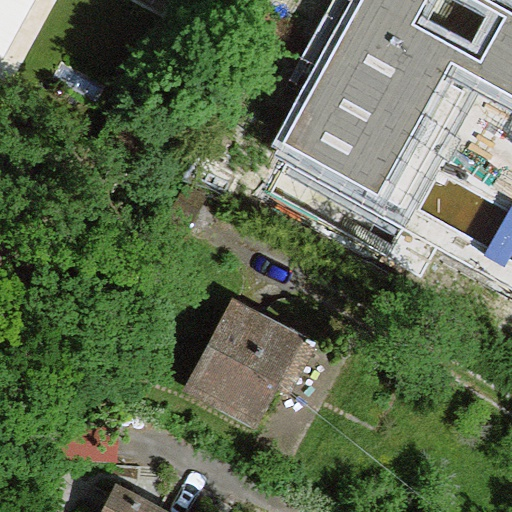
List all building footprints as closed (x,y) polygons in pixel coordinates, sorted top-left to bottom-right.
[(356,16),(310,127),(414,171),(458,65),(511,87),(511,0),(386,0),(376,24),(356,16)] [(0,265),(12,241),(0,235),(0,265)] [(235,304),(193,386),(254,418),(273,383),(295,339),(295,336),(235,304)] [(311,347),(295,339),(273,383),(289,391),(311,347)] [(117,462),(118,431),(57,427),(55,457),(117,462)] [(164,511),(117,488),(104,511),(164,511)]
